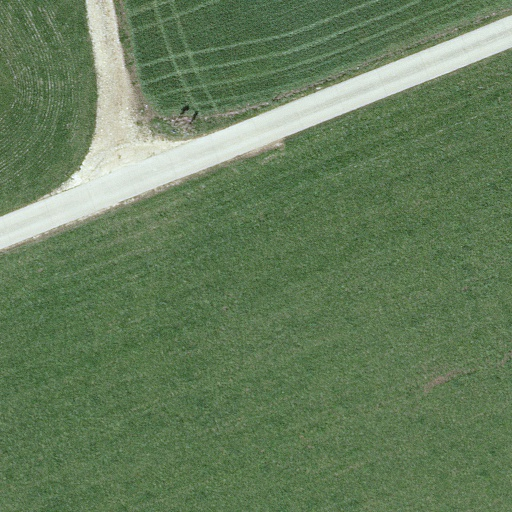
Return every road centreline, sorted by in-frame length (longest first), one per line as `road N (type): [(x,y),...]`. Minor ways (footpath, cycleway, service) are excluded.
road 1 (unclassified): [(511,38),(0,236)]
road 2 (track): [(112,192),(113,111),(98,0)]
